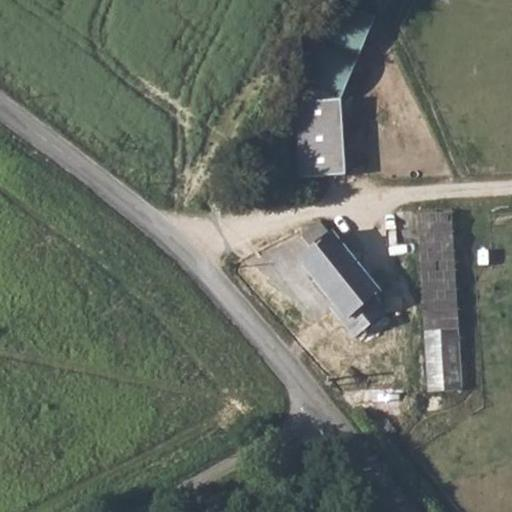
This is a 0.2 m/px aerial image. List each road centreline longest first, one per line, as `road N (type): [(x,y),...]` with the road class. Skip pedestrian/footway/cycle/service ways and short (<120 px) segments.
road 1 (residential): [(322,417),(184,240),(0,104)]
road 2 (track): [(184,240),(322,206),(511,193)]
road 3 (residential): [(322,417),(151,511)]
road 4 (residential): [(398,511),(322,417)]
